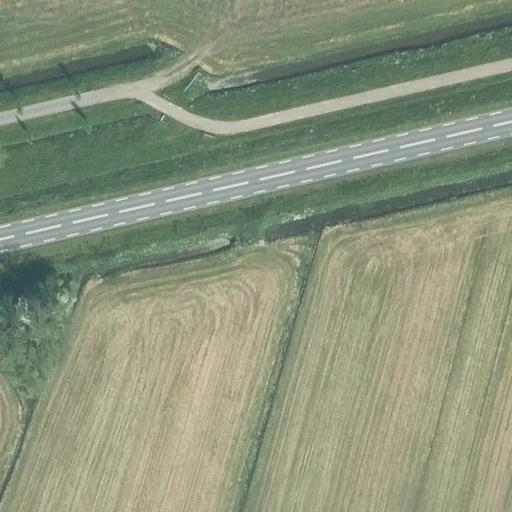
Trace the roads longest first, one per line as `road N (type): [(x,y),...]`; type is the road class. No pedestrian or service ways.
road 1 (primary): [(0,240),(511,122)]
road 2 (unclassified): [(0,120),(137,93)]
